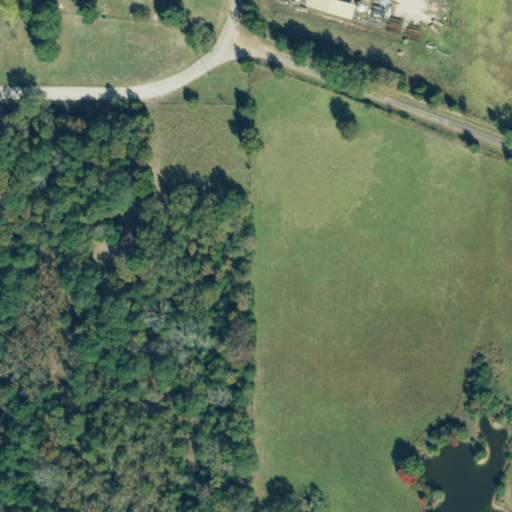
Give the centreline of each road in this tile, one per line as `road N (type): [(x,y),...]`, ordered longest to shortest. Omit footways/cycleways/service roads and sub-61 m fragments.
road 1 (residential): [(511,142),(271,51),(244,25),(243,0)]
road 2 (residential): [(0,95),(133,95),(173,87),(218,58),(243,0)]
